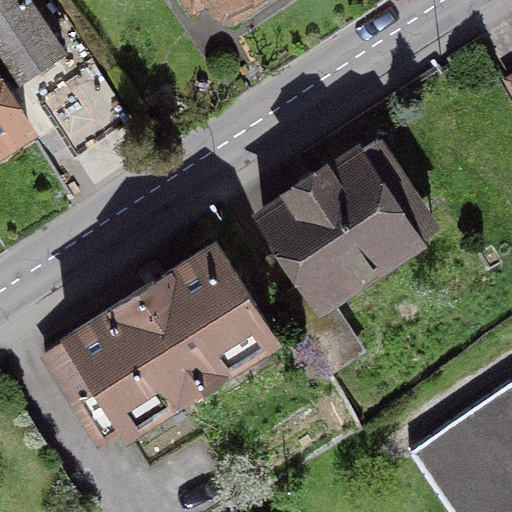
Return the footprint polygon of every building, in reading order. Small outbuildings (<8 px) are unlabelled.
[(0,0),(0,52),(16,77),(60,47),(28,0),(0,0)] [(212,0),(226,20),(255,0),(212,0)] [(38,101),(72,152),(127,114),(93,63),(38,101)] [(0,144),(29,126),(0,81),(0,144)] [(311,285),(321,300),(415,238),(365,163),(385,150),(377,137),(326,169),(325,166),(263,210),(311,285)] [(273,333),(215,240),(43,352),(100,440),(273,333)] [(321,300),(311,285),(285,302),(318,351),(344,334),(321,300)] [(297,368),(308,386),(327,374),(316,356),(297,368)] [(511,511),(511,375),(408,447),(452,511),(511,511)]
